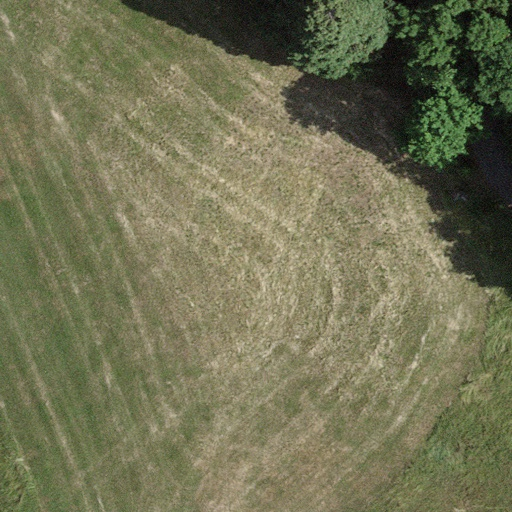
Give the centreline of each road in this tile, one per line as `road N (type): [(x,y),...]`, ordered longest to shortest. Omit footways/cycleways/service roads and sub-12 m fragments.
road 1 (motorway): [(0,103),(511,265)]
road 2 (track): [(511,177),(492,156),(483,88),(499,0)]
